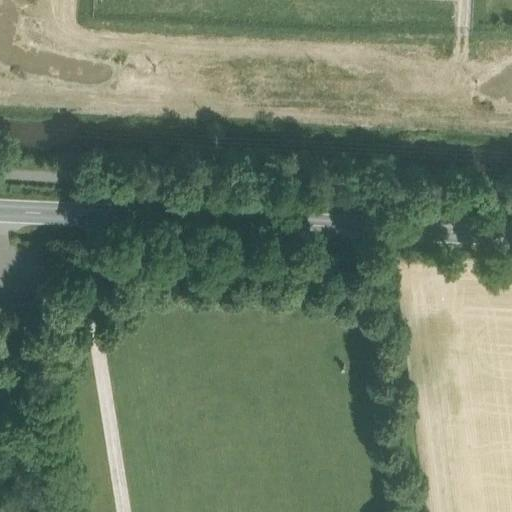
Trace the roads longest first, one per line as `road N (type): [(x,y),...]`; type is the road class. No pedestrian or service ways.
road 1 (unclassified): [(0,210),(511,234)]
road 2 (track): [(0,23),(511,43)]
